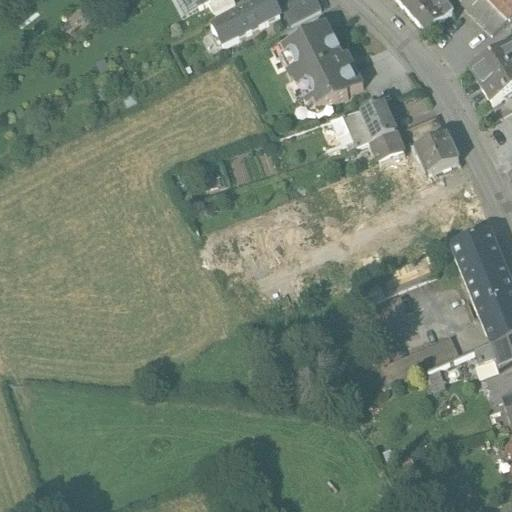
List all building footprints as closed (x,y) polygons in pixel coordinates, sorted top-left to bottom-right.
[(192,0),(199,12),(208,8),(222,0),(192,0)] [(231,0),(222,0),(208,8),(213,18),(235,7),(231,0)] [(314,0),(275,0),(290,29),(321,13),(314,0)] [(392,0),(398,6),(427,38),(453,15),(444,5),(450,0),(392,0)] [(507,22),(485,0),(461,0),(459,5),(492,38),(507,22)] [(511,19),(511,0),(485,0),(507,22),(509,23),(511,19)] [(213,32),(223,51),(266,29),(266,28),(280,21),(270,2),(213,32)] [(325,29),(298,42),(299,44),(284,52),(285,55),(284,59),(280,61),(293,86),(295,85),(303,101),(305,100),(310,110),(313,108),(317,111),(318,113),(333,106),(333,107),(348,100),(348,98),(363,91),(347,59),(343,61),(332,40),(331,41),(325,29)] [(511,53),(509,49),(469,74),(471,78),(472,77),(481,91),(480,92),(491,109),(511,95),(511,53)] [(382,109),(361,117),(343,122),(349,138),(339,141),(342,149),(352,145),(354,149),(349,151),(351,154),(370,148),(374,147),(394,136),(382,109)] [(394,136),(374,147),(370,148),(379,168),(403,158),(394,136)] [(446,139),(415,152),(427,177),(432,175),(458,166),(446,139)] [(379,168),(354,178),(331,187),(346,222),(436,184),(432,175),(427,177),(415,152),(403,158),(379,168)] [(471,188),(447,200),(461,227),(470,243),(489,236),(496,233),(471,188)] [(432,231),(381,250),(323,276),(324,280),(284,295),(289,310),(308,303),(307,301),(330,292),(331,295),(427,259),(451,250),(470,243),(461,227),(456,232),(436,239),(432,231)] [(470,243),(451,250),(476,312),(511,297),(511,291),(489,236),(470,243)] [(283,248),(234,268),(220,284),(254,317),(269,301),(251,283),(291,266),(283,248)] [(427,259),(346,292),(354,313),(435,280),(427,259)] [(511,297),(476,312),(491,349),(494,348),(511,340),(511,297)] [(511,340),(494,348),(491,349),(474,357),(479,370),(494,366),(498,378),(499,380),(511,375),(511,340)] [(447,343),(376,372),(383,394),(456,362),(447,343)] [(436,373),(427,377),(434,396),(443,393),(436,373)] [(511,375),(499,380),(498,378),(486,383),(490,396),(511,388),(511,375)] [(511,388),(490,396),(494,408),(502,406),(502,404),(511,400),(511,388)] [(511,400),(502,404),(502,406),(511,434),(511,433),(511,400)]
